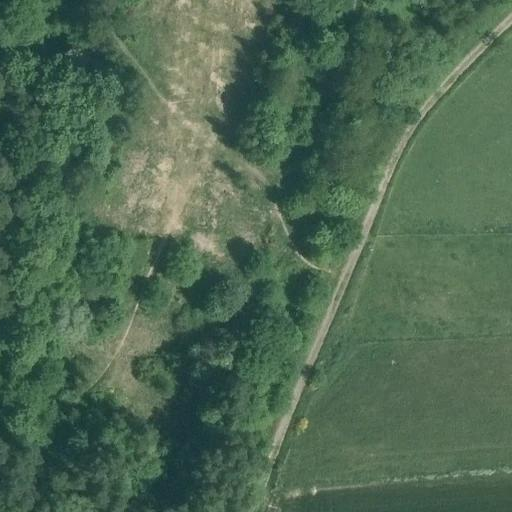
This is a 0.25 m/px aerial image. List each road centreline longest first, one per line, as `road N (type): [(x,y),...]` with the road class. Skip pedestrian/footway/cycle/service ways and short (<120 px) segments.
road 1 (track): [(255,511),(415,118),(511,21)]
road 2 (track): [(255,0),(191,188)]
road 3 (track): [(101,0),(202,154)]
